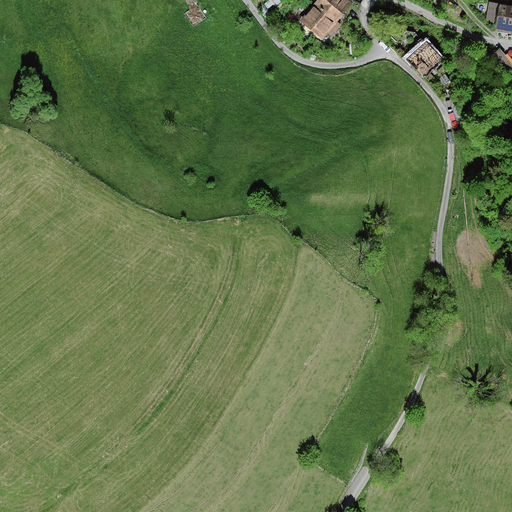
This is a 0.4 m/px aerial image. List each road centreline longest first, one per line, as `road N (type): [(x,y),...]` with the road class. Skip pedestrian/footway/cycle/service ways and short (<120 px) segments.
road 1 (unclassified): [(345,511),(420,386),(442,289),(448,125),(427,89),(385,48)]
road 2 (unclassified): [(385,48),(364,59),(314,62),(288,49),(249,0)]
road 3 (track): [(441,107),(451,109),(464,133),(482,243)]
road 4 (unclassified): [(511,43),(459,30),(396,0)]
